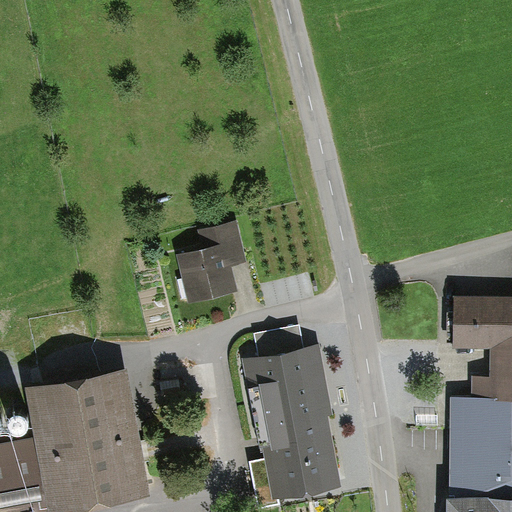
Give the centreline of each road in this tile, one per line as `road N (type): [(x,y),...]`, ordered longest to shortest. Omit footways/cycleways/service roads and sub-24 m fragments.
road 1 (tertiary): [(282,0),(351,293),(384,511)]
road 2 (track): [(137,511),(191,499),(220,468),(211,356),(220,326),(351,293)]
